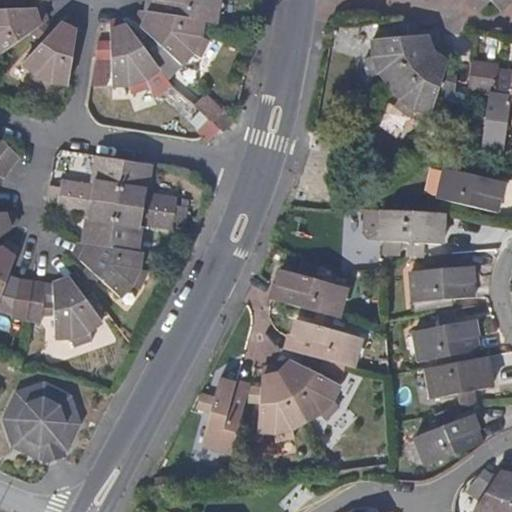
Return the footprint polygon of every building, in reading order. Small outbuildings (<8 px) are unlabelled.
[(30,31),(42,23),(46,20),(42,10),(41,8),(22,9),(22,0),(7,0),(8,9),(0,9),(0,55),(31,33),(30,31)] [(148,0),(146,12),(202,22),(207,23),(209,9),(217,9),(218,0),(148,0)] [(491,1),(490,0),(471,0),(480,11),(491,1)] [(511,3),(508,0),(490,0),(491,1),(501,11),(511,3)] [(149,36),(141,44),(150,57),(160,70),(162,72),(168,78),(192,53),(200,58),(207,41),(200,36),(202,22),(146,12),(141,11),(134,22),(149,36)] [(52,32),(42,23),(30,31),(31,33),(41,42),(23,63),(34,74),(31,82),(49,90),(52,82),(67,84),(77,24),(68,19),(66,17),(52,32)] [(150,57),(141,44),(122,19),(110,23),(111,42),(98,43),(96,58),(111,57),(111,84),(127,84),(130,94),(148,87),(153,98),(171,85),(162,72),(160,70),(150,57)] [(428,56),(439,48),(435,37),(416,37),(414,21),(400,22),(401,39),(373,41),(374,57),(366,60),(373,78),(381,75),(390,87),(428,56)] [(450,55),(439,48),(428,56),(390,87),(400,98),(396,106),(411,117),(416,109),(431,114),(440,88),(454,91),(456,77),(444,73),(450,55)] [(511,82),(511,87),(496,85),(499,66),(484,64),(481,92),(496,95),(488,146),(509,149),(511,130),(511,82)] [(390,104),(376,125),(399,139),(412,119),(390,104)] [(233,122),(222,112),(212,121),(209,119),(199,129),(209,140),(219,130),(222,133),(233,122)] [(0,160),(10,167),(18,158),(0,140),(0,160)] [(49,186),(47,194),(115,205),(122,159),(102,156),(99,171),(94,171),(91,186),(60,181),(59,188),(49,186)] [(115,205),(184,215),(185,208),(175,207),(176,201),(145,195),(147,179),(141,178),(144,163),(122,159),(115,205)] [(0,160),(0,176),(0,177),(3,178),(10,167),(0,160)] [(490,166),(475,163),(472,178),(444,172),(437,202),(496,215),(503,185),(486,181),(490,166)] [(115,205),(47,194),(46,203),(56,204),(55,211),(86,217),(84,232),(89,233),(87,245),(108,248),(115,205)] [(108,248),(129,252),(130,240),(137,241),(140,225),(171,230),(172,223),(183,225),(184,215),(115,205),(108,248)] [(379,240),(380,211),(363,210),(362,234),(367,240),(379,240)] [(442,215),(380,211),(379,240),(379,242),(383,243),(398,243),(408,244),(407,259),(422,258),(422,245),(440,246),(442,215)] [(0,212),(0,237),(17,226),(12,214),(12,212),(0,212)] [(86,269),(78,277),(87,289),(97,279),(118,298),(128,287),(136,291),(145,275),(137,271),(141,254),(129,252),(108,248),(87,245),(78,243),(72,255),(86,269)] [(398,243),(383,243),(382,255),(397,256),(398,243)] [(10,319),(25,321),(31,282),(19,280),(7,276),(13,260),(0,249),(0,295),(4,285),(15,289),(10,319)] [(453,270),(452,255),(437,256),(438,271),(411,273),(413,303),(473,299),(471,269),(453,270)] [(318,312),(330,316),(334,304),(341,306),(345,290),(313,280),(317,266),(302,262),(298,275),(281,270),(277,286),(274,285),(270,299),(318,312)] [(44,284),(31,282),(25,321),(39,324),(41,313),(52,313),(54,338),(70,339),(72,347),(90,341),(86,333),(99,322),(81,297),(89,292),(87,289),(78,277),(77,275),(69,280),(52,286),(52,304),(42,305),(44,284)] [(455,325),(453,311),(438,314),(440,328),(413,333),(419,364),(479,353),(474,322),(455,325)] [(330,316),(318,312),(313,326),(295,320),(291,335),(289,337),(284,349),(306,355),(321,360),(344,367),(348,353),(355,356),(360,340),(329,330),(333,317),(330,316)] [(321,360),(306,355),(300,366),(283,358),(275,367),(305,422),(319,415),(325,420),(339,408),(332,401),(338,386),(315,373),(321,360)] [(491,389),(485,359),(426,371),(432,400),(459,396),(461,409),(476,406),(474,392),(491,389)] [(292,428),(305,422),(275,367),(266,369),(262,368),(260,389),(249,386),(245,402),(259,404),(258,431),(273,433),(275,442),(294,438),(292,428)] [(245,402),(249,386),(246,385),(236,382),(233,384),(219,381),(213,400),(201,396),(196,409),(210,413),(201,445),(216,449),(218,442),(232,445),(245,402)] [(43,457),(61,451),(65,449),(77,425),(67,398),(45,387),(17,395),(5,420),(14,446),(38,459),(43,457)] [(455,424),(449,410),(435,415),(441,430),(415,440),(427,467),(482,446),(472,418),(455,424)] [(63,459),(61,451),(43,457),(46,465),(63,459)] [(511,511),(511,467),(503,464),(493,479),(483,471),(474,483),(485,491),(470,511),(511,511)] [(170,494),(169,480),(157,480),(157,496),(170,494)]
